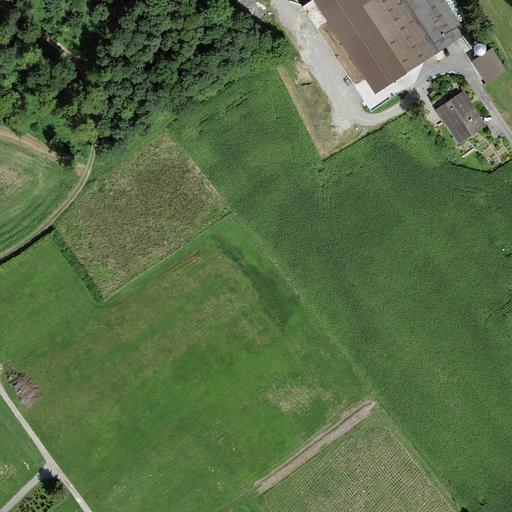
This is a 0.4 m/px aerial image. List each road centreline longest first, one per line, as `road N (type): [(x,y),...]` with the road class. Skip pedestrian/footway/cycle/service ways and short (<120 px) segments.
road 1 (track): [(0,254),(55,219),(92,165),(96,132),(91,80),(0,2)]
road 2 (track): [(0,400),(49,467),(1,511)]
